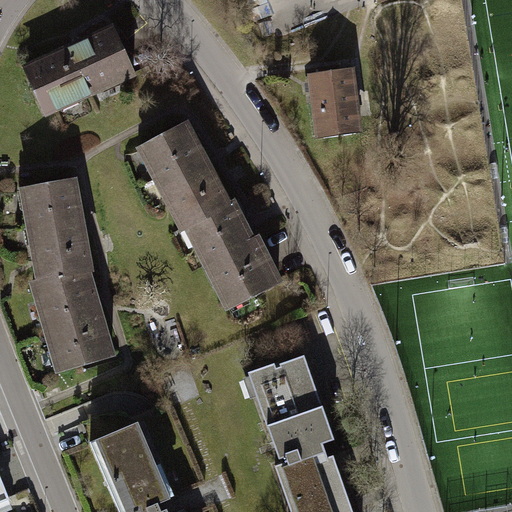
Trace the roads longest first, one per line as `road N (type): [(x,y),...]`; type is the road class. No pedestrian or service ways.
road 1 (residential): [(164,0),(230,78),(304,199),(371,364),(414,511)]
road 2 (residential): [(0,369),(59,511)]
